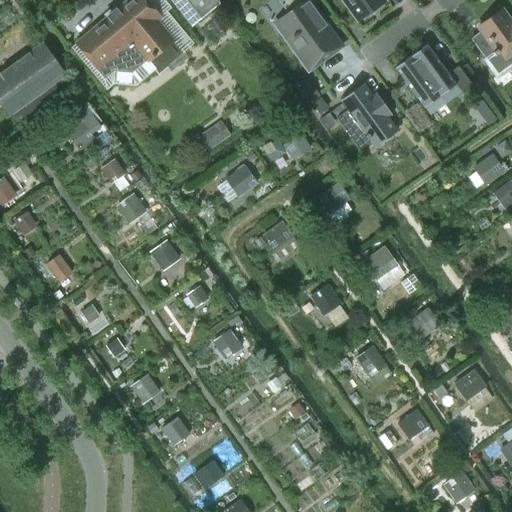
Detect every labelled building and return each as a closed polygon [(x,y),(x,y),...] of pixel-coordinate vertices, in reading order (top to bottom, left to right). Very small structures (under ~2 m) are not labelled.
[(172,41),(155,20),(159,17),(144,0),(128,0),(116,11),(115,10),(114,11),(115,12),(109,16),(108,15),(107,16),(108,17),(76,44),(97,69),(107,60),(114,69),(130,71),(145,58),(147,61),(149,60),(158,71),(180,53),(171,42),(172,41)] [(219,4),(215,0),(176,0),(195,23),(219,4)] [(339,47),(319,19),(320,18),(306,0),(288,0),(296,10),(289,15),(278,23),(289,37),(287,39),(308,69),(339,47)] [(384,1),(383,0),(342,0),(357,21),(384,1)] [(511,21),(510,22),(502,10),(478,28),(480,31),(470,39),(485,61),(486,60),(497,75),(511,64),(511,21)] [(0,106),(7,116),(66,75),(46,47),(42,42),(0,72),(0,106)] [(455,84),(448,74),(427,44),(394,68),(423,108),(455,84)] [(471,86),(457,67),(448,74),(455,84),(462,93),(471,86)] [(317,95),(308,81),(299,87),(309,100),(317,95)] [(390,115),(385,108),(383,109),(378,102),(380,101),(374,94),(372,95),(364,84),(341,101),(347,110),(341,114),(357,135),(362,131),(365,135),(364,136),(367,140),(368,139),(374,147),(397,130),(387,117),(390,115)] [(327,108),(317,95),(309,100),(319,114),(327,108)] [(206,153),(230,136),(219,121),(195,138),(206,153)] [(93,139),(81,123),(67,133),(79,149),(93,139)] [(291,161),(310,150),(300,133),(281,145),(291,161)] [(484,186),(503,173),(491,154),(471,168),(484,186)] [(110,185),(123,176),(113,161),(100,170),(110,185)] [(237,198),(257,184),(244,166),(224,179),(237,198)] [(0,206),(0,207),(15,196),(2,177),(0,178),(0,206)] [(503,210),(511,203),(511,183),(510,181),(492,194),(503,210)] [(328,214),(345,203),(349,199),(338,182),(317,197),(328,214)] [(128,225),(146,212),(133,194),(115,206),(128,225)] [(21,234),(34,225),(25,212),(12,220),(21,234)] [(273,253),(293,238),(281,221),(261,236),(273,253)] [(162,272),(180,259),(166,240),(148,252),(162,272)] [(377,282),(398,267),(384,247),(362,262),(377,282)] [(59,283),(72,273),(58,255),(45,266),(59,283)] [(322,316),(340,305),(326,284),(309,296),(322,316)] [(194,309),(208,300),(199,286),(185,295),(194,309)] [(420,340),(440,326),(427,307),(407,321),(420,340)] [(224,360),(242,347),(229,329),(211,342),(224,360)] [(368,379),(386,366),(371,346),(353,358),(368,379)] [(465,402),(486,387),(473,370),(452,385),(465,402)] [(142,405),(159,393),(147,376),(130,387),(142,405)] [(408,441),(428,427),(416,410),(396,424),(408,441)] [(173,447),(189,436),(176,418),(160,429),(173,447)] [(511,458),(511,439),(503,446),(511,458)] [(212,461),(194,474),(204,488),(222,475),(212,461)] [(455,503),(474,490),(461,471),(442,484),(455,503)] [(249,511),(242,502),(228,511),(249,511)]
